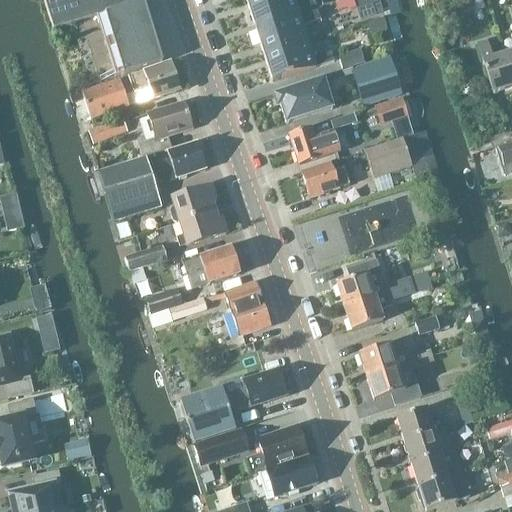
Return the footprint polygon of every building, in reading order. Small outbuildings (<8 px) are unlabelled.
[(95,17),(143,2),(148,1),(147,0),(42,0),(52,30),(95,17)] [(293,0),(246,0),(245,1),(253,27),(297,13),(297,12),(315,7),(313,0),(304,0),(294,3),(293,0)] [(162,64),(143,2),(95,17),(114,78),(122,75),(122,76),(162,64)] [(298,17),(255,31),(263,57),(307,43),(302,26),(320,20),(317,11),(299,17),(298,17)] [(377,35),(382,23),(368,18),(364,30),(377,35)] [(491,94),(511,87),(511,79),(505,55),(491,59),(486,42),(476,46),(491,94)] [(307,43),(263,57),(271,83),(315,69),(315,68),(333,63),(330,53),(312,59),(307,43)] [(390,60),(352,72),(363,108),(401,97),(390,60)] [(179,92),(169,64),(127,78),(132,94),(148,89),(152,101),(179,92)] [(118,81),(81,94),(90,121),(128,108),(118,81)] [(332,111),(322,82),(275,96),(276,98),(274,98),(277,108),(279,107),(285,126),(332,111)] [(403,101),(379,108),(385,128),(409,121),(403,101)] [(136,145),(140,159),(170,150),(166,138),(190,131),(183,104),(146,115),(154,140),(136,145)] [(354,115),(342,119),(346,130),(357,126),(354,115)] [(99,146),(127,135),(121,120),(93,131),(99,146)] [(309,130),(288,137),(298,168),(340,155),(334,134),(313,141),(309,130)] [(418,135),(364,152),(374,182),(411,170),(415,182),(430,178),(418,135)] [(511,143),(494,149),(499,163),(511,159),(511,143)] [(169,161),(157,166),(163,184),(176,180),(178,182),(186,179),(186,177),(204,171),(195,145),(166,154),(169,161)] [(109,214),(158,198),(146,161),(97,175),(109,214)] [(308,200),(348,188),(342,170),(332,173),(329,166),(300,175),(308,200)] [(179,224),(214,213),(211,205),(215,204),(209,188),(171,200),(173,208),(171,209),(169,213),(172,222),(176,224),(178,223),(179,224)] [(161,208),(158,198),(109,214),(112,225),(161,208)] [(216,221),(214,213),(179,224),(183,237),(177,239),(180,248),(186,246),(186,248),(225,235),(220,219),(216,221)] [(128,273),(165,262),(160,248),(123,260),(128,273)] [(207,286),(238,276),(229,249),(181,264),(186,278),(203,272),(207,286)] [(366,276),(335,286),(343,310),(384,297),(382,291),(380,284),(370,288),(366,276)] [(424,277),(407,283),(411,295),(428,290),(424,277)] [(406,283),(395,287),(399,299),(410,296),(406,283)] [(254,284),(224,294),(239,338),(269,328),(254,284)] [(384,297),(343,310),(350,333),(381,322),(378,312),(389,309),(387,303),(399,299),(395,287),(382,291),(384,297)] [(151,316),(181,306),(176,291),(146,301),(151,316)] [(202,300),(168,312),(171,322),(206,311),(202,300)] [(441,317),(409,327),(413,341),(446,330),(441,317)] [(0,387),(4,387),(7,400),(31,394),(28,379),(19,382),(8,336),(0,338),(0,387)] [(358,356),(365,380),(407,366),(405,360),(408,359),(402,356),(398,343),(389,346),(358,356)] [(429,352),(417,356),(421,368),(433,365),(431,358),(429,352)] [(409,372),(421,368),(417,356),(408,359),(405,360),(407,366),(365,380),(372,402),(404,392),(400,382),(411,378),(409,372)] [(244,411),(285,397),(276,372),(242,383),(245,393),(240,395),(244,411)] [(464,372),(430,382),(434,395),(458,388),(457,385),(467,382),(464,372)] [(462,425),(472,422),(465,401),(481,396),(477,383),(452,390),(456,401),(454,401),(462,425)] [(193,444),(234,431),(221,389),(179,403),(193,444)] [(0,458),(2,468),(32,461),(22,420),(35,417),(32,402),(7,408),(10,421),(0,423),(0,458)] [(404,443),(432,435),(445,431),(441,418),(428,422),(424,411),(396,420),(404,443)] [(511,433),(511,422),(485,431),(488,441),(511,433)] [(297,428),(256,441),(266,470),(306,457),(297,428)] [(240,431),(216,439),(193,447),(200,468),(247,453),(245,445),(240,431)] [(411,467),(439,458),(439,457),(452,453),(449,444),(436,448),(432,435),(404,443),(411,467)] [(273,499),(316,486),(307,458),(276,468),(280,481),(269,484),(273,499)] [(418,490),(461,477),(457,465),(443,469),(439,458),(411,467),(418,490)] [(51,511),(57,510),(52,489),(60,487),(57,473),(32,479),(35,491),(9,497),(12,511),(51,511)] [(428,511),(468,499),(461,477),(418,490),(419,491),(416,493),(419,503),(422,503),(425,511),(428,511)] [(503,500),(511,496),(511,484),(499,489),(503,500)] [(511,508),(511,496),(503,500),(507,511),(511,508)]
